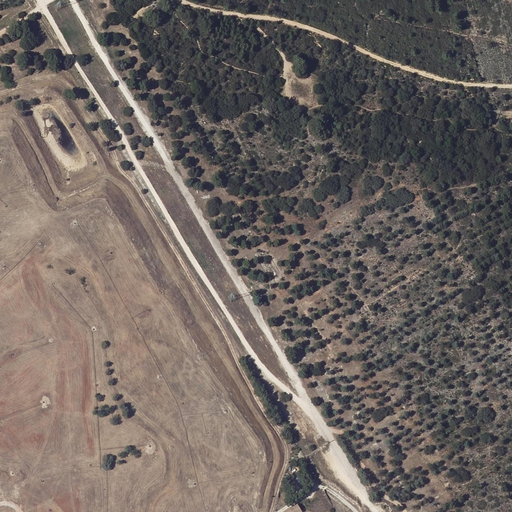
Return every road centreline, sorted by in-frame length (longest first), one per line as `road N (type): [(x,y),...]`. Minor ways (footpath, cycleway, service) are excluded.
road 1 (track): [(42,5),(259,365),(320,422),(373,511)]
road 2 (track): [(271,511),(285,443),(84,106),(52,79),(0,93)]
road 3 (track): [(72,0),(314,415)]
road 4 (track): [(511,85),(423,72),(291,20),(177,0)]
road 5 (track): [(404,511),(372,483),(343,434),(320,422)]
